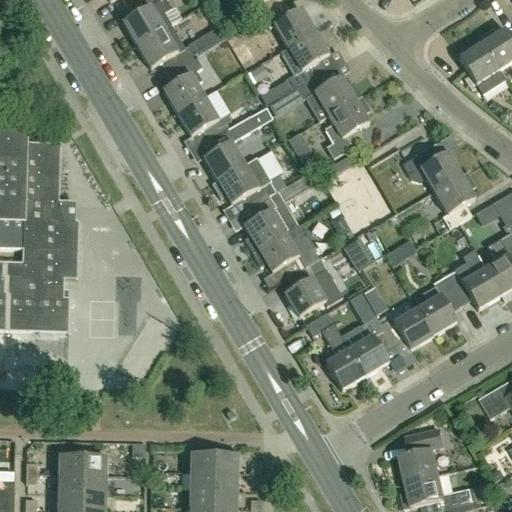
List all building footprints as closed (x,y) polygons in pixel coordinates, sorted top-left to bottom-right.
[(116,0),(121,0),(126,9),(140,0),(108,0),(110,4),(116,0)] [(140,0),(126,9),(133,19),(123,25),(137,49),(171,29),(170,28),(163,32),(157,21),(171,12),(164,0),(161,2),(159,0),(140,0)] [(263,19),(284,6),(280,0),(257,0),(260,6),(249,12),(256,23),(263,19)] [(287,51),(314,35),(301,11),(291,17),(284,6),(263,19),(269,30),(274,28),(287,51)] [(160,66),(166,77),(194,60),(187,48),(184,50),(171,29),(137,49),(151,72),(160,66)] [(511,40),(511,42),(505,32),(495,38),(492,33),(479,42),(478,40),(477,40),(498,73),(511,64),(511,40)] [(281,55),(294,78),(286,83),(292,94),(296,91),(325,74),(319,64),(328,58),(314,35),(287,51),(288,51),(281,55)] [(465,51),(468,56),(458,62),(475,88),(498,73),(477,40),(477,41),(478,42),(465,51)] [(244,65),(259,56),(252,45),(237,53),(244,65)] [(163,93),(177,116),(204,100),(196,88),(201,85),(195,75),(201,71),(194,60),(166,77),(173,87),(163,93)] [(352,86),(347,90),(341,79),(331,85),(325,74),(296,91),(303,103),(304,102),(318,125),(327,119),(362,99),(362,98),(360,99),(352,86)] [(265,92),(272,107),(282,102),(275,88),(265,92)] [(369,126),(363,116),(368,113),(360,100),(362,99),(327,119),(333,128),(325,133),(334,147),(327,151),(333,162),(365,143),(359,132),(369,126)] [(204,100),(177,116),(190,139),(200,133),(207,144),(229,131),(222,119),(217,122),(204,100)] [(212,187),(213,187),(244,168),(231,145),(255,131),(248,119),(229,131),(207,144),(213,154),(203,160),(217,184),(212,187)] [(0,335),(68,337),(69,302),(67,302),(62,302),(63,293),(63,283),(77,283),(79,225),(75,225),(67,225),(68,206),(68,205),(59,204),(60,148),(50,147),(26,147),(27,132),(0,131),(0,335)] [(294,156),(305,150),(300,142),(289,148),(294,156)] [(402,167),(411,182),(420,184),(425,181),(433,195),(461,178),(447,155),(437,161),(431,150),(402,167)] [(242,202),(248,212),(275,196),(270,187),(271,186),(256,162),(244,168),(213,187),(221,201),(226,198),(232,208),(242,202)] [(350,168),(346,162),(336,168),(340,174),(350,168)] [(359,170),(333,180),(346,209),(371,199),(359,170)] [(435,237),(448,229),(450,231),(472,218),(465,208),(475,202),(469,192),(475,189),(467,176),(468,175),(468,174),(461,178),(433,195),(447,217),(429,228),(435,237)] [(298,199),(315,192),(312,184),(294,190),(298,199)] [(321,195),(328,212),(339,208),(332,190),(321,195)] [(276,195),(275,196),(248,212),(254,223),(244,229),(251,239),(247,241),(255,254),(297,229),(276,195)] [(322,252),(340,241),(325,217),(307,228),(322,252)] [(289,281),(310,268),(319,262),(312,251),(311,252),(297,229),(255,254),(264,269),(267,267),(273,276),(282,270),(289,281)] [(487,250),(496,265),(485,272),(504,303),(511,298),(511,239),(510,236),(487,250)] [(358,242),(343,251),(347,256),(361,247),(358,242)] [(300,321),(325,305),(327,309),(343,299),(326,272),(316,278),(310,268),(289,281),(295,291),(284,297),(300,321)] [(504,303),(485,272),(462,286),(455,274),(444,280),(461,309),(472,302),(477,312),(500,298),(503,303),(504,303)] [(426,306),(418,311),(417,312),(433,339),(456,325),(450,315),(461,309),(444,280),(433,287),(435,290),(422,299),(426,306)] [(433,339),(417,312),(403,320),(400,315),(380,327),(393,350),(404,343),(409,353),(433,339)] [(322,334),(337,360),(326,367),(341,393),(364,379),(349,353),(348,353),(327,317),(305,329),(312,340),(322,334)] [(349,353),(364,379),(389,365),(383,356),(393,350),(380,327),(376,321),(360,330),(367,342),(349,353)] [(42,391),(66,391),(67,368),(42,366),(42,391)] [(511,383),(480,403),(491,421),(511,408),(511,383)] [(400,460),(405,486),(440,478),(434,452),(444,450),(440,432),(406,440),(410,458),(400,460)] [(190,476),(239,477),(239,458),(190,457),(190,476)] [(59,459),(59,478),(107,479),(108,460),(59,459)] [(26,477),(37,477),(38,467),(27,467),(26,477)] [(252,477),(263,478),(263,468),(252,467),(252,477)] [(239,477),(190,476),(189,494),(238,495),(239,477)] [(37,487),(37,477),(26,477),(26,487),(37,487)] [(262,488),(263,478),(252,477),(252,487),(262,488)] [(59,478),(58,496),(107,497),(107,479),(59,478)] [(445,503),(440,478),(405,486),(408,495),(402,497),(405,511),(440,504),(441,511),(467,511),(474,510),(471,497),(445,503)] [(117,504),(148,502),(147,479),(116,480),(117,504)] [(12,511),(13,494),(2,493),(1,511),(12,511)] [(237,511),(238,495),(189,494),(189,511),(199,511),(237,511)] [(58,496),(57,511),(106,511),(107,497),(58,496)] [(25,511),(36,511),(37,503),(26,503),(25,511)] [(250,511),(261,511),(262,504),(251,503),(250,511)]
